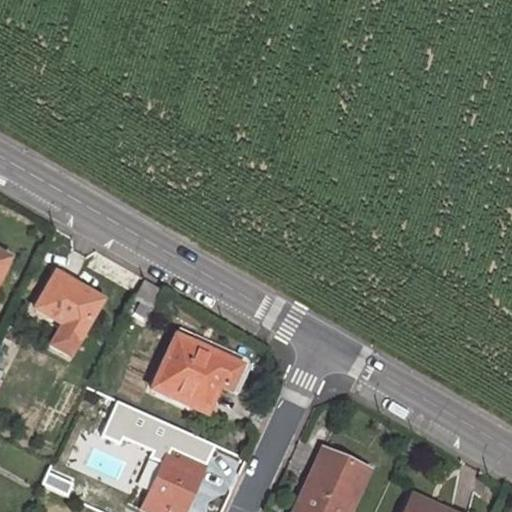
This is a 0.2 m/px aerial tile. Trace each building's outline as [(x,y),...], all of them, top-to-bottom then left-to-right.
[(76,289),(54,279),(37,314),(65,328),(55,348),(74,358),(99,306),(73,293),(76,289)] [(163,293),(144,284),(136,301),(155,310),(163,293)] [(101,302),(76,289),(73,293),(99,306),(101,302)] [(228,392),(240,367),(176,338),(152,390),(205,414),(218,387),(228,392)] [(147,511),(183,511),(205,465),(206,465),(214,448),(178,431),(142,510),(147,511)] [(348,511),(370,467),(325,447),(296,509),(303,511),(348,511)] [(450,511),(411,494),(402,511),(450,511)]
